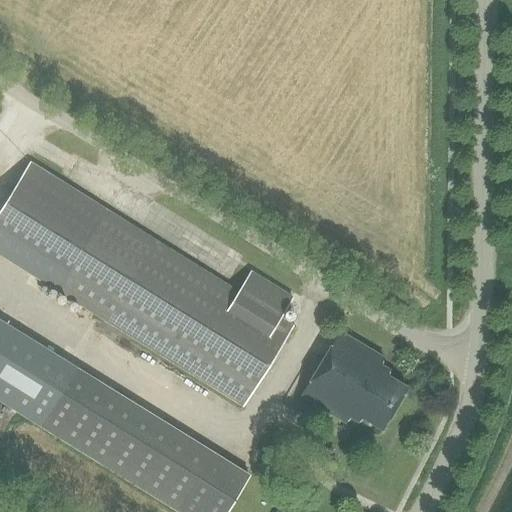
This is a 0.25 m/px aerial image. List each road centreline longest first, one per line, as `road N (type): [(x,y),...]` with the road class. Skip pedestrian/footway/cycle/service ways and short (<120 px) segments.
road 1 (unclassified): [(478,365),(0,83)]
road 2 (secondary): [(478,365),(489,0)]
road 3 (secondary): [(423,511),(465,425),(478,365)]
